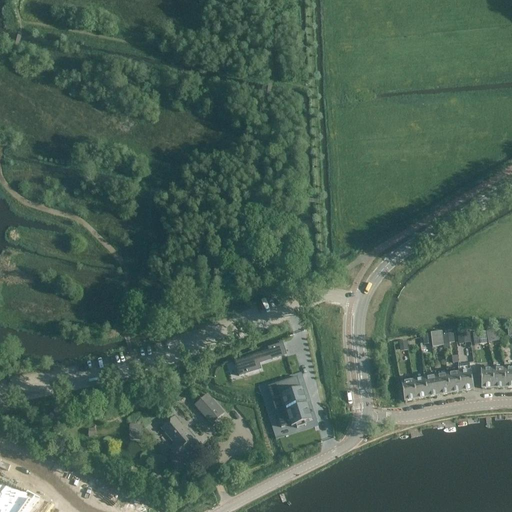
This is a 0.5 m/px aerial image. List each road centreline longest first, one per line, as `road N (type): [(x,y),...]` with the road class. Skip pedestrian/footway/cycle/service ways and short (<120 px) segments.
road 1 (unclassified): [(0,394),(134,365),(324,297),(362,304)]
road 2 (tertiary): [(362,304),(387,264),(511,183)]
road 3 (tertiary): [(221,511),(350,444),(368,418)]
road 4 (unclassified): [(511,403),(368,418)]
